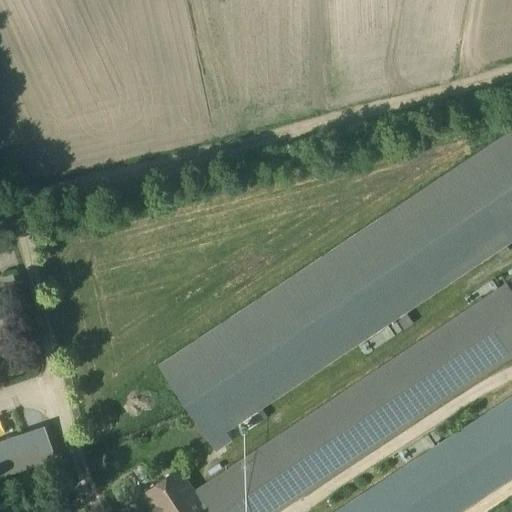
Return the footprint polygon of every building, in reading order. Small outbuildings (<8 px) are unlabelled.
[(511,128),(158,364),(158,365),(214,450),(216,450),(230,440),(225,432),(225,431),(511,240),(511,128)] [(511,278),(190,484),(207,511),(276,511),(511,355),(511,278)] [(511,397),(334,511),(458,511),(511,477),(511,397)] [(0,476),(32,465),(55,458),(44,426),(0,440),(0,476)] [(207,511),(190,484),(179,468),(141,492),(153,511),(207,511)]
